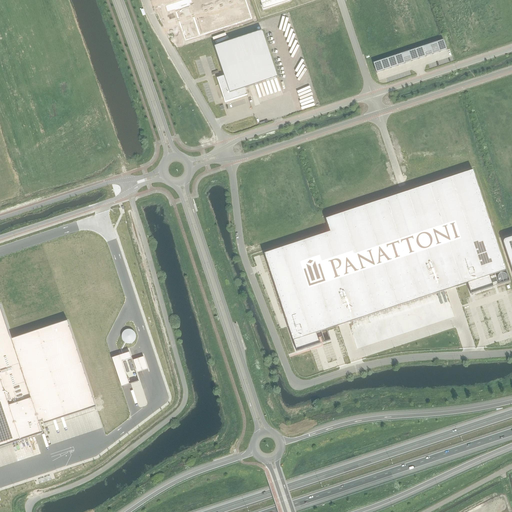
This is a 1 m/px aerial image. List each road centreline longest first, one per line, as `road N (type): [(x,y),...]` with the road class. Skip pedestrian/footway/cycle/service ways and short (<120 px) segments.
road 1 (unclassified): [(511,352),(397,359),(300,386),(290,380),(240,249),(230,159)]
road 2 (unclassified): [(129,191),(186,399),(112,464),(36,498),(27,511)]
road 3 (motorway): [(511,413),(213,511)]
road 4 (secondary): [(175,186),(258,434)]
road 5 (secondary): [(268,431),(184,184)]
road 6 (motorway): [(269,511),(511,432)]
road 7 (motorway): [(511,401),(370,418),(281,440)]
road 8 (motorway): [(356,511),(511,445)]
road 9 (unclassified): [(145,0),(225,146)]
road 10 (secondary): [(110,0),(166,155)]
road 11 (secondary): [(174,153),(118,0)]
road 12 (unclassified): [(371,95),(225,146)]
road 13 (unclassified): [(230,159),(377,113)]
road 14 (unclassified): [(511,49),(371,95)]
road 15 (unclassified): [(377,113),(511,67)]
road 16 (motorway): [(253,451),(172,483),(127,511)]
road 17 (unclassified): [(0,239),(129,191)]
road 18 (unclassified): [(126,179),(0,217)]
